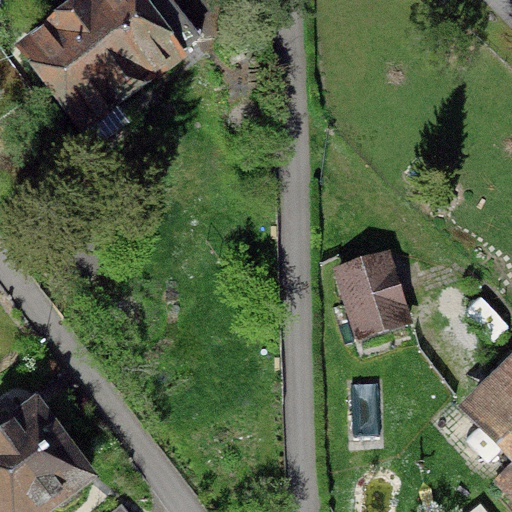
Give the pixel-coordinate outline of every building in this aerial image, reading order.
[(169,60),(190,44),(157,0),(94,0),(19,56),(77,135),(172,64),(169,60)] [(0,120),(30,99),(0,57),(0,120)] [(60,286),(101,255),(96,249),(105,242),(89,222),(80,229),(76,223),(35,253),(60,286)] [(354,343),(402,328),(381,261),(333,276),(354,343)] [(511,373),(465,419),(510,465),(489,486),(511,508),(511,373)] [(81,487),(30,417),(0,439),(0,511),(47,511),(48,511),(49,511),(59,511),(74,502),(75,491),(81,487)]
